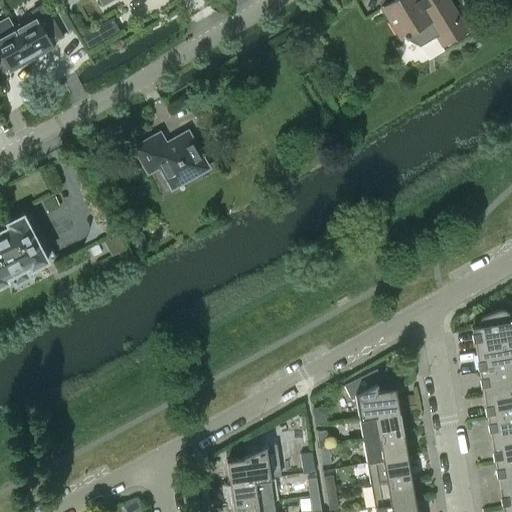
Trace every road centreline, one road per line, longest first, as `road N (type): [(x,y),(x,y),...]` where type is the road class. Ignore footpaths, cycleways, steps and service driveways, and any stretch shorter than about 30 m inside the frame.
road 1 (residential): [(0,160),(277,0)]
road 2 (residential): [(161,455),(425,313)]
road 3 (residential): [(465,511),(425,313)]
